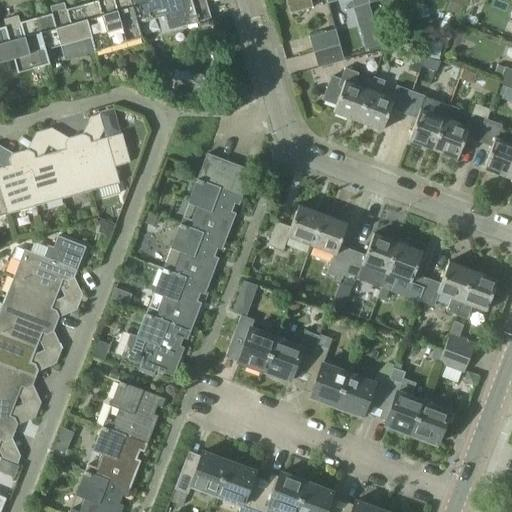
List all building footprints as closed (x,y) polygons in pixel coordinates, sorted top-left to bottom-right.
[(142,38),(139,23),(138,24),(130,0),(98,0),(82,5),(95,51),(142,38)] [(188,25),(184,14),(184,12),(181,2),(181,1),(180,0),(130,0),(138,24),(139,23),(164,16),(168,30),(188,25)] [(187,0),(181,2),(184,12),(184,14),(208,7),(206,0),(187,0)] [(288,0),(291,11),(290,12),(290,13),(302,9),(312,6),(309,0),(288,0)] [(458,14),(462,5),(463,0),(451,0),(447,10),(458,14)] [(52,13),(36,17),(45,50),(46,49),(60,45),(64,60),(95,51),(82,5),(66,9),(64,1),(50,6),(52,13)] [(208,7),(184,14),(188,25),(195,23),(208,19),(211,18),(208,7)] [(50,64),(46,49),(45,50),(36,17),(20,22),(18,15),(4,19),(6,26),(0,27),(0,62),(14,58),(17,73),(50,64)] [(310,36),(314,51),(340,44),(335,28),(310,36)] [(439,59),(442,44),(425,41),(423,56),(439,59)] [(344,60),(340,44),(314,51),(319,67),(344,60)] [(420,65),(436,71),(440,60),(439,59),(423,56),(420,65)] [(369,89),(355,84),(359,72),(345,67),(340,79),(331,76),(322,99),(335,104),(332,112),(357,121),(369,89)] [(511,70),(505,67),(499,82),(511,86),(511,70)] [(369,89),(357,121),(381,130),(390,108),(403,113),(414,83),(399,78),(392,98),(380,93),(385,80),(374,76),(369,89)] [(101,77),(93,79),(95,86),(103,84),(101,77)] [(430,89),(414,83),(403,113),(416,118),(408,140),(432,149),(444,117),(422,109),(430,89)] [(511,87),(502,84),(497,97),(509,101),(511,92),(511,87)] [(449,105),(444,117),(432,149),(456,158),(465,136),(478,141),(487,118),(487,119),(491,109),(476,103),(467,126),(455,121),(460,109),(449,105)] [(100,114),(92,116),(91,122),(104,130),(100,114)] [(502,124),(487,119),(487,118),(478,141),(492,146),(483,168),(508,177),(511,165),(511,142),(497,137),(502,124)] [(52,128),(45,130),(49,145),(57,131),(52,128)] [(35,137),(49,145),(45,130),(38,131),(35,137)] [(99,139),(91,141),(90,137),(83,133),(76,135),(92,190),(120,182),(115,166),(131,162),(122,133),(99,139)] [(64,198),(92,190),(76,135),(69,137),(65,144),(66,149),(51,153),(64,198)] [(28,149),(20,151),(35,206),(64,198),(51,153),(36,157),(35,152),(28,149)] [(11,165),(0,167),(0,184),(8,214),(35,206),(20,151),(14,153),(10,160),(11,165)] [(207,154),(198,179),(209,183),(218,159),(207,154)] [(218,159),(209,183),(220,187),(229,163),(218,159)] [(229,163),(220,187),(231,191),(240,167),(229,163)] [(240,167),(231,191),(243,196),(252,172),(240,167)] [(198,179),(180,225),(225,242),(234,218),(229,216),(235,202),(240,203),(243,196),(231,191),(220,187),(209,183),(198,179)] [(0,215),(8,214),(0,184),(0,215)] [(288,237),(311,245),(322,214),(298,205),(290,227),(277,222),(269,244),(283,250),(288,237)] [(149,212),(145,222),(154,226),(158,216),(149,212)] [(347,223),(322,214),(311,245),(333,254),(326,272),(342,278),(344,273),(352,250),(339,245),(347,223)] [(99,230),(112,235),(117,224),(99,218),(97,223),(102,225),(99,230)] [(222,249),(225,242),(180,225),(163,269),(207,287),(217,263),(212,261),(217,247),(222,249)] [(344,273),(381,287),(382,287),(399,242),(373,233),(365,255),(352,250),(344,273)] [(25,248),(25,249),(18,246),(13,257),(20,260),(14,276),(57,292),(63,278),(67,280),(74,277),(86,246),(57,235),(53,247),(48,245),(44,255),(25,248)] [(390,290),(419,301),(427,278),(414,273),(422,251),(399,242),(382,287),(390,290)] [(441,283),(427,278),(419,301),(435,307),(440,293),(451,297),(446,311),(457,315),(474,270),(449,261),(441,283)] [(163,269),(146,314),(190,331),(200,307),(195,305),(200,292),(205,293),(207,287),(163,269)] [(467,319),(472,305),(486,311),(498,279),(474,270),(457,315),(467,319)] [(4,303),(56,323),(59,315),(56,308),(52,307),(57,292),(14,276),(4,303)] [(252,296),(256,285),(244,281),(240,292),(252,296)] [(381,287),(377,298),(385,301),(390,290),(382,287),(381,287)] [(65,295),(80,301),(83,294),(81,288),(65,295)] [(116,289),(112,300),(121,303),(125,293),(116,289)] [(77,308),(80,301),(65,295),(72,311),(77,308)] [(336,295),(331,306),(342,310),(346,299),(336,295)] [(291,298),(287,308),(293,311),(299,308),(301,302),(291,298)] [(0,312),(0,331),(37,346),(42,332),(46,334),(53,331),(56,323),(4,303),(0,312)] [(190,331),(146,314),(137,336),(131,334),(123,356),(141,364),(140,367),(155,373),(156,369),(173,376),(182,353),(178,351),(183,338),(187,339),(190,331)] [(237,362),(263,372),(276,337),(251,328),(254,320),(241,315),(230,345),(241,349),(237,362)] [(454,321),(444,348),(468,357),(474,344),(459,338),(464,324),(454,321)] [(0,362),(35,376),(38,369),(35,363),(31,361),(37,346),(0,331),(0,362)] [(300,346),(276,337),(263,372),(290,381),(294,369),(305,373),(316,343),(317,343),(320,336),(306,331),(300,346)] [(97,340),(91,356),(104,361),(110,345),(97,340)] [(59,342),(44,349),(59,355),(62,348),(59,342)] [(329,348),(317,343),(316,343),(305,373),(317,377),(309,397),(335,407),(349,372),(323,362),(329,348)] [(439,362),(463,371),(468,357),(444,348),(439,362)] [(44,349),(51,364),(56,362),(59,355),(44,349)] [(35,376),(0,362),(0,393),(16,399),(21,385),(26,387),(32,384),(35,376)] [(384,425),(411,435),(424,399),(422,398),(424,390),(413,386),(410,394),(407,393),(410,386),(401,383),(405,372),(393,367),(389,378),(378,409),(388,412),(384,425)] [(111,370),(109,377),(118,380),(120,373),(111,370)] [(366,404),(378,409),(389,378),(377,374),(374,381),(349,372),(335,407),(361,417),(366,404)] [(119,381),(102,426),(147,443),(156,420),(152,418),(157,404),(162,406),(164,399),(119,381)] [(16,399),(0,393),(0,424),(14,430),(18,422),(14,416),(10,415),(16,399)] [(39,396),(23,402),(39,408),(41,401),(39,396)] [(450,409),(424,399),(411,435),(436,444),(450,409)] [(23,402),(30,418),(36,416),(39,408),(23,402)] [(14,430),(0,424),(0,440),(1,438),(6,440),(11,438),(14,430)] [(85,471),(130,488),(139,465),(135,463),(140,448),(144,450),(147,443),(102,426),(85,471)] [(58,439),(54,448),(65,452),(69,443),(58,439)] [(18,462),(21,454),(18,449),(2,456),(18,462)] [(215,495),(228,461),(202,452),(198,464),(185,459),(174,489),(175,489),(170,501),(183,506),(190,486),(215,495)] [(0,459),(0,471),(5,474),(10,463),(0,459)] [(254,471),(228,461),(215,495),(240,504),(237,511),(252,511),(261,488),(250,484),(254,471)] [(85,471),(68,511),(121,511),(122,509),(117,507),(123,493),(127,495),(130,488),(85,471)] [(294,511),(306,482),(280,472),(272,492),(261,488),(252,511),(294,511)] [(337,511),(339,508),(328,504),(332,492),(306,482),(294,511),(337,511)] [(379,511),(381,510),(355,500),(350,511),(348,511),(339,508),(337,511),(379,511)]
